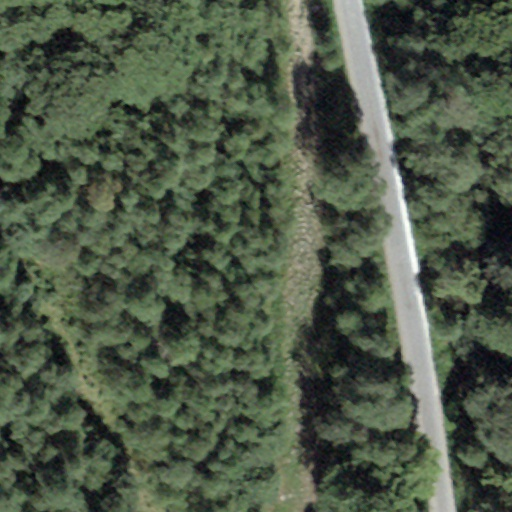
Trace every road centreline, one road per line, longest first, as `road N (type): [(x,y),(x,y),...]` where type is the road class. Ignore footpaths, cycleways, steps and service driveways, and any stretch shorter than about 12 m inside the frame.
road 1 (track): [(449,511),(342,0)]
road 2 (track): [(285,511),(275,377),(314,0)]
